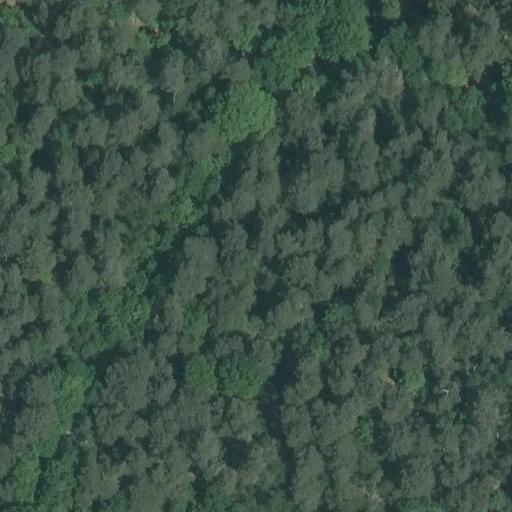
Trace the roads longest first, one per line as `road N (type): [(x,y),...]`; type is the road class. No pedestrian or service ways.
road 1 (track): [(13,511),(240,113),(298,45),(309,0)]
road 2 (track): [(0,8),(229,49),(298,45)]
